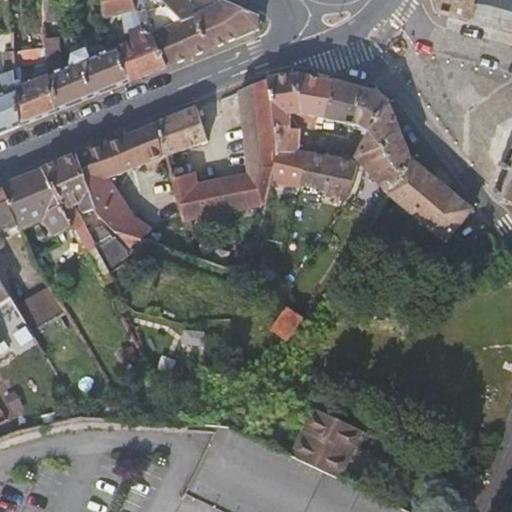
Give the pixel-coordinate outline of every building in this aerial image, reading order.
[(126,16),(134,42),(146,37),(137,11),(133,0),(104,0),(105,8),(108,44),(109,52),(117,49),(110,19),(126,16)] [(259,17),(225,1),(221,0),(202,0),(211,7),(199,14),(185,0),(162,0),(166,3),(182,21),(192,16),(207,52),(259,31),(259,17)] [(185,0),(199,14),(211,7),(202,0),(185,0)] [(431,0),(436,15),(472,24),(477,0),(431,0)] [(511,0),(477,0),(472,24),(511,33),(511,0)] [(166,3),(155,9),(166,28),(182,21),(166,3)] [(155,9),(145,14),(143,8),(137,11),(146,37),(151,35),(168,67),(207,52),(192,16),(182,21),(166,28),(155,9)] [(151,35),(146,37),(134,42),(117,49),(130,83),(168,67),(151,35)] [(49,66),(51,81),(58,112),(130,83),(117,49),(109,52),(89,60),(86,52),(73,57),(72,66),(63,70),(60,38),(46,39),(47,49),(48,62),(49,66)] [(108,44),(86,52),(89,60),(109,52),(108,44)] [(15,52),(16,67),(48,62),(47,49),(15,52)] [(0,135),(20,127),(17,88),(16,67),(15,52),(5,53),(8,91),(0,94),(0,135)] [(20,127),(58,112),(51,81),(49,66),(38,71),(40,79),(17,88),(20,127)] [(280,78),(270,82),(277,130),(278,147),(272,179),(303,189),(304,186),(311,154),(299,152),(300,130),(291,130),(291,116),(300,114),(326,120),(331,84),(324,82),(324,83),(299,76),(280,78)] [(278,147),(277,130),(270,82),(241,93),(248,174),(197,188),(194,177),(172,182),(182,217),(183,224),(267,203),(272,179),(278,147)] [(340,86),(331,84),(326,120),(359,128),(372,132),(389,105),(374,96),(340,86)] [(389,105),(372,132),(356,158),(390,197),(411,160),(409,159),(399,130),(389,105)] [(197,109),(157,125),(165,157),(207,141),(197,109)] [(155,234),(152,231),(135,217),(129,208),(111,178),(165,157),(157,125),(109,144),(108,142),(75,156),(97,209),(101,215),(107,221),(116,231),(119,233),(123,235),(126,235),(130,235),(152,243),(155,234)] [(327,196),(346,202),(349,200),(358,169),(356,165),(311,154),(304,186),(327,192),(327,196)] [(44,168),(45,170),(72,228),(97,274),(107,268),(131,249),(135,245),(125,237),(126,235),(123,235),(119,233),(116,231),(107,221),(88,231),(75,204),(80,203),(85,214),(97,209),(75,156),(44,168)] [(511,156),(508,166),(501,162),(499,167),(509,172),(501,190),(495,188),(493,192),(497,194),(495,200),(500,202),(502,198),(511,202),(511,156)] [(129,208),(135,217),(152,231),(182,217),(172,182),(165,157),(111,178),(129,208)] [(390,197),(446,244),(472,211),(439,184),(411,160),(390,197)] [(47,220),(56,236),(72,228),(45,170),(1,188),(19,227),(43,217),(45,220),(47,220)] [(0,234),(19,227),(1,188),(0,188),(0,234)] [(0,305),(11,298),(8,292),(0,277),(0,305)] [(23,298),(16,287),(8,292),(11,298),(14,303),(23,298)] [(68,315),(51,289),(17,308),(33,335),(68,315)] [(305,322),(315,306),(291,289),(282,304),(304,321),(305,322)] [(295,455),(332,474),(343,478),(365,431),(317,408),(295,455)] [(0,440),(22,435),(14,417),(0,423),(0,440)] [(217,426),(189,492),(208,502),(242,430),(242,427),(217,426)] [(312,511),(332,474),(295,455),(242,430),(208,502),(228,511),(312,511)] [(413,511),(343,478),(332,474),(312,511),(413,511)]
